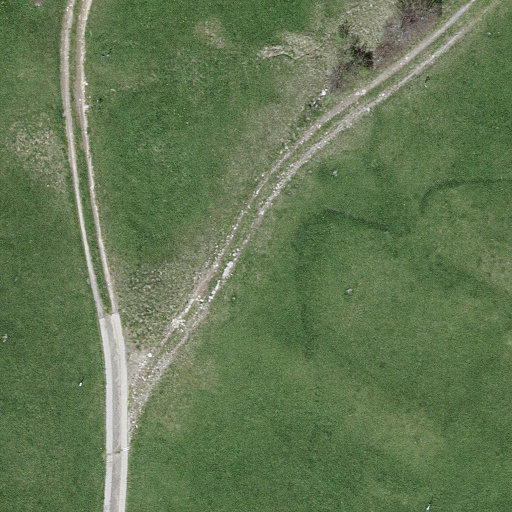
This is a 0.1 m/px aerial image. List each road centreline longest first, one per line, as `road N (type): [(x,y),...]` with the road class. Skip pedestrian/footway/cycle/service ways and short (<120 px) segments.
road 1 (track): [(119,416),(263,191),(483,0)]
road 2 (track): [(119,416),(78,128),(81,0)]
